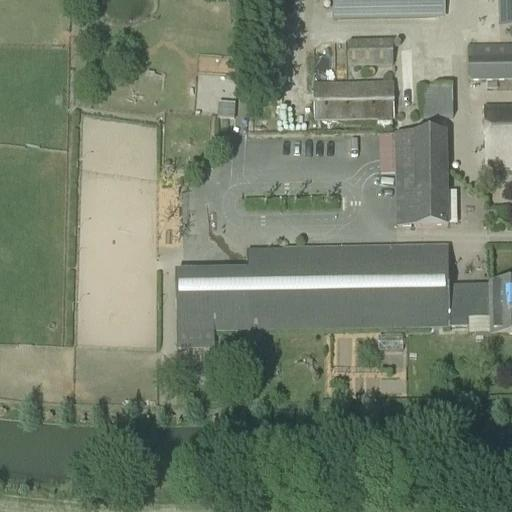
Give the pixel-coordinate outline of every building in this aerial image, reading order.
[(442,0),(330,0),(331,17),(442,16),(442,0)] [(511,0),(496,0),(498,31),(511,30),(511,0)] [(347,69),(392,68),(391,41),(347,42),(347,69)] [(511,46),(467,47),(468,84),(511,82),(511,46)] [(393,85),(314,86),(314,122),(393,122),(393,85)] [(452,119),(451,87),(419,88),(419,120),(452,119)] [(217,105),(216,121),(232,123),(233,107),(217,105)] [(511,106),(485,107),(486,169),(511,168),(511,106)] [(395,137),(396,175),(447,174),(446,136),(395,137)] [(447,174),(396,175),(397,228),(448,227),(447,174)] [(248,276),(223,276),(175,277),(177,349),(213,348),(212,334),(468,329),(468,321),(489,321),(489,338),(511,337),(511,283),(488,284),(488,299),(468,300),(468,289),(449,289),(448,250),(248,253),(248,276)]
